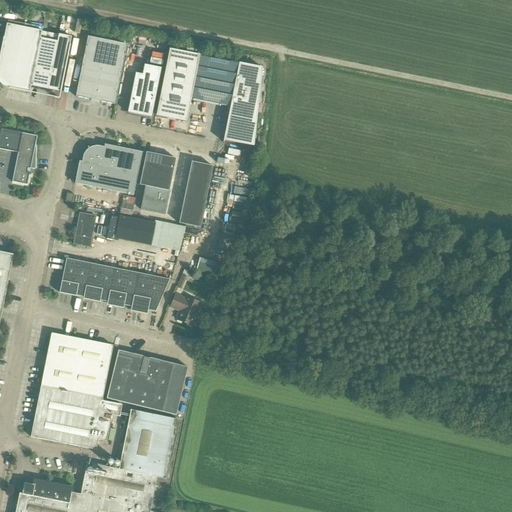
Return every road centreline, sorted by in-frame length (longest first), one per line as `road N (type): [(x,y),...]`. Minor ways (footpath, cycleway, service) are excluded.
road 1 (track): [(511,323),(245,253),(203,346)]
road 2 (track): [(194,345),(511,421)]
road 3 (unclassified): [(29,305),(194,345)]
road 4 (unclassified): [(218,151),(68,117)]
road 5 (unclassified): [(2,439),(29,305)]
